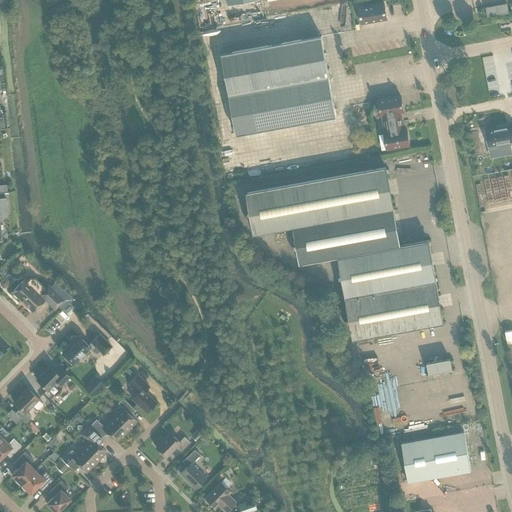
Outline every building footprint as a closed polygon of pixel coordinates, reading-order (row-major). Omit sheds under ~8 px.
[(384,3),(358,8),(361,24),(387,19),(384,3)] [(485,7),(487,17),(509,13),(507,3),(485,7)] [(222,54),(236,134),(336,116),(321,36),(222,54)] [(384,134),(386,150),(410,145),(407,130),(401,131),(400,126),(403,126),(401,112),(404,112),(401,96),(377,100),(380,116),(382,116),(385,134),(384,134)] [(507,126),(485,130),(488,146),(489,146),(489,150),(498,148),(498,151),(510,148),(510,145),(511,144),(511,125),(510,126),(507,127),(507,126)] [(436,282),(428,240),(400,245),(393,208),(386,167),(247,193),(254,233),(293,226),(300,263),(339,256),(346,298),(353,338),(443,322),(436,282)] [(63,300),(48,285),(45,288),(35,278),(30,278),(26,282),(24,279),(12,292),(32,312),(44,299),(54,309),(63,300)] [(103,354),(111,346),(99,334),(88,345),(79,336),(62,353),(73,365),(89,348),(92,351),(96,347),(103,354)] [(426,363),(428,375),(452,371),(450,359),(426,363)] [(61,368),(56,373),(49,366),(36,380),(47,391),(56,382),(61,386),(70,377),(61,368)] [(144,391),(149,386),(137,374),(128,383),(137,393),(131,399),(146,413),(156,403),(144,391)] [(86,387),(84,389),(92,396),(104,384),(102,382),(96,376),(86,387)] [(27,388),(13,403),(19,408),(15,412),(25,422),(31,417),(27,413),(39,400),(38,399),(27,388)] [(90,398),(85,394),(81,399),(85,403),(90,398)] [(112,417),(111,417),(127,432),(126,431),(136,421),(126,412),(131,407),(134,410),(135,410),(122,398),(117,403),(122,408),(112,418),(112,417)] [(126,432),(127,432),(111,417),(112,418),(103,427),(96,420),(91,425),(102,437),(103,436),(102,436),(106,432),(116,442),(126,432)] [(0,440),(3,438),(8,433),(0,425),(0,440)] [(96,462),(106,452),(102,448),(107,443),(101,438),(89,426),(81,434),(89,442),(82,448),(82,447),(81,448),(97,463),(97,462),(96,462)] [(195,441),(201,435),(196,430),(190,436),(195,441)] [(464,432),(401,443),(408,482),(471,471),(464,432)] [(42,437),(47,441),(51,437),(46,433),(42,437)] [(176,447),(180,451),(189,442),(184,436),(179,442),(170,433),(156,447),(166,457),(176,447)] [(3,438),(0,440),(0,458),(7,451),(11,455),(21,446),(13,438),(8,443),(3,438)] [(96,463),(97,463),(81,448),(82,449),(73,458),(68,453),(62,459),(75,471),(72,467),(76,463),(86,472),(96,462),(96,463)] [(182,462),(187,466),(180,473),(195,488),(206,478),(191,464),(200,455),(194,450),(182,462)] [(19,467),(11,475),(21,484),(35,470),(29,464),(33,460),(24,451),(14,462),(19,467)] [(57,468),(62,473),(69,466),(64,461),(57,468)] [(45,472),(41,476),(35,470),(21,484),(30,493),(38,486),(42,490),(53,479),(45,472)] [(68,488),(60,481),(50,491),(54,495),(46,503),(54,511),(56,511),(70,499),(64,492),(68,488)] [(220,482),(204,498),(214,507),(218,504),(220,506),(225,511),(235,502),(227,494),(230,492),(220,482)] [(240,511),(249,511),(257,509),(253,499),(238,505),(240,511)]
